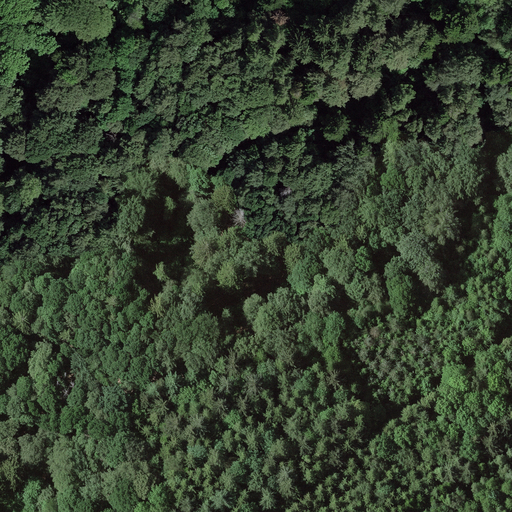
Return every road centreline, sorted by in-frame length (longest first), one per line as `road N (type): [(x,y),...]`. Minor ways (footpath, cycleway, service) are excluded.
road 1 (track): [(64,289),(85,256),(161,259),(192,244),(212,213),(217,160),(226,147),(440,50),(487,0)]
road 2 (track): [(289,511),(511,343)]
